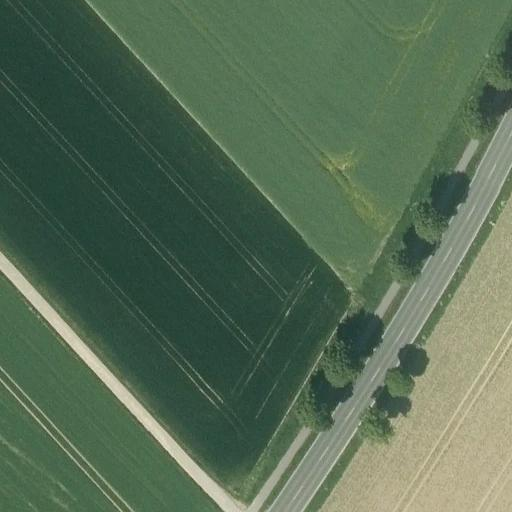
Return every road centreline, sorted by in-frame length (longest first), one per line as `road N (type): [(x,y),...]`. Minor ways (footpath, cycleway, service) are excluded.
road 1 (secondary): [(511,136),(399,344),(281,511)]
road 2 (track): [(237,511),(0,256)]
